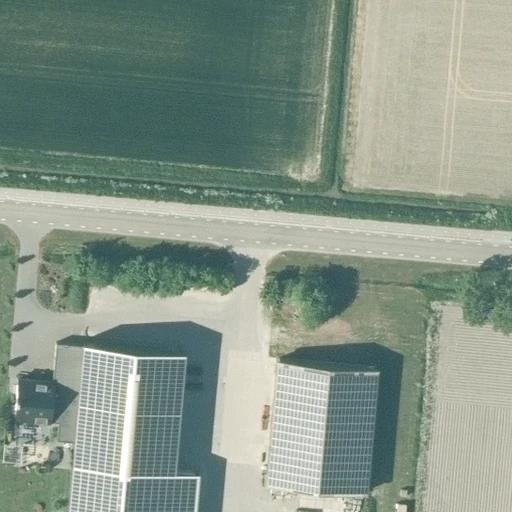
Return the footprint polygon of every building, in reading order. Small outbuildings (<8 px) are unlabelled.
[(86,261),(85,277),(99,278),(100,262),(86,261)] [(270,317),(270,332),(293,333),(294,318),(270,317)] [(41,368),(50,369),(51,336),(42,336),(41,368)] [(194,511),(198,471),(173,469),(183,350),(83,341),(82,345),(74,441),(67,511),(194,511)] [(17,379),(14,417),(58,422),(56,440),(74,441),(82,345),(55,342),(52,382),(17,379)] [(377,368),(325,363),(280,359),(269,485),(366,493),(377,368)] [(382,511),(399,511),(399,501),(383,500),(382,511)]
